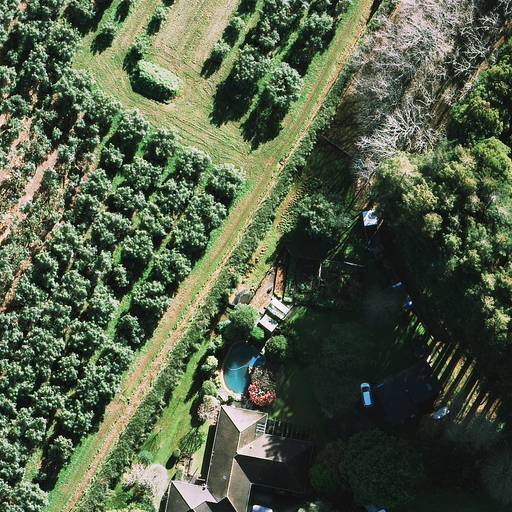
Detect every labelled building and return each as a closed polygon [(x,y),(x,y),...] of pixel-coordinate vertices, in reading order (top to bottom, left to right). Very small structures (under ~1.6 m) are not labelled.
[(290,310),(271,298),(260,315),(279,327),(290,310)] [(444,374),(438,364),(418,376),(424,386),(444,374)] [(263,414),(224,407),(209,489),(175,482),(169,511),(247,511),(253,484),(306,494),(316,445),(259,434),(263,414)] [(361,511),(344,490),(327,503),(333,511),(361,511)] [(371,509),(358,492),(350,498),(361,511),(376,511),(378,511),(375,506),(371,509)]
